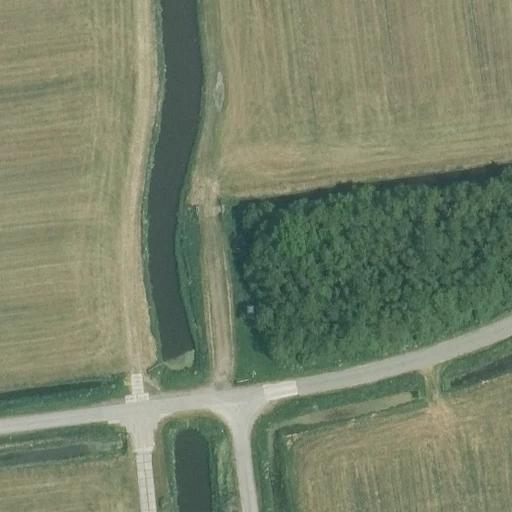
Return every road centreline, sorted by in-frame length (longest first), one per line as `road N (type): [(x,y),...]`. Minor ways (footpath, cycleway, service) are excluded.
road 1 (unclassified): [(234,399),(438,361),(511,331)]
road 2 (unclassified): [(234,399),(0,429)]
